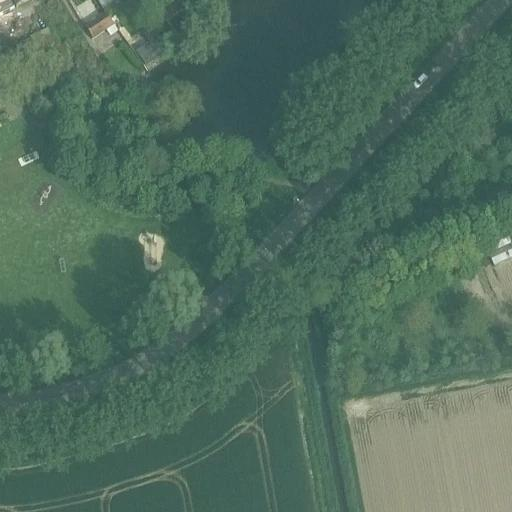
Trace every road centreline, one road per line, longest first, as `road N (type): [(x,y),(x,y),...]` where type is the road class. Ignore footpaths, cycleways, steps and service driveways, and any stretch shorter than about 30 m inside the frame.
road 1 (unclassified): [(0,404),(92,389),(156,360),(213,311),(499,0)]
road 2 (track): [(294,344),(324,511)]
